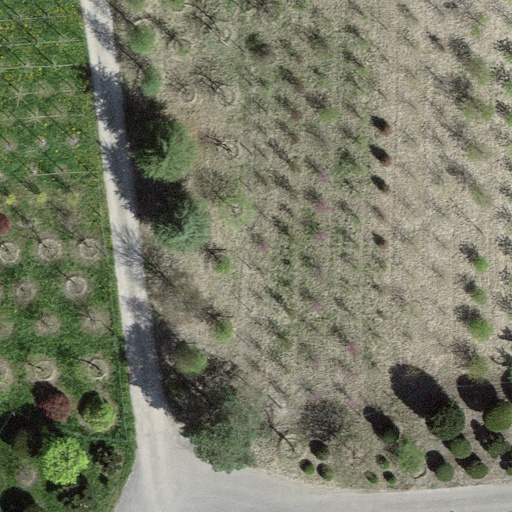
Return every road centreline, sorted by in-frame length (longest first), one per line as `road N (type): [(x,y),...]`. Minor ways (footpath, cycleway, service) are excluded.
road 1 (track): [(160,511),(86,0)]
road 2 (track): [(511,492),(291,511)]
